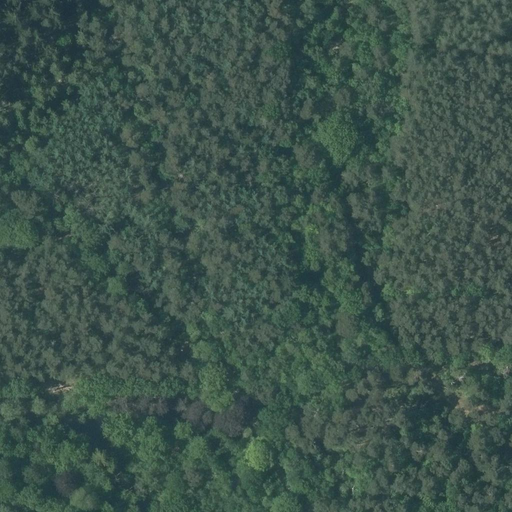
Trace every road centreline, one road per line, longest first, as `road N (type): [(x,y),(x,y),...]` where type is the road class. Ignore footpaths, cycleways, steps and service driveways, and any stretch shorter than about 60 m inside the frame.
road 1 (unknown): [(315,511),(255,418),(209,324),(96,0)]
road 2 (unknown): [(243,393),(302,396),(362,366),(511,369)]
road 3 (unknown): [(229,363),(0,349)]
